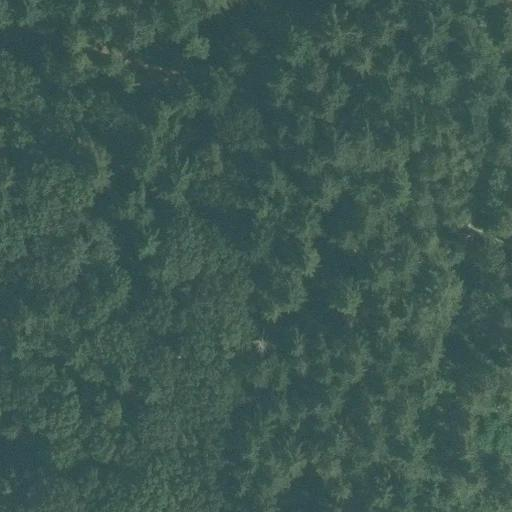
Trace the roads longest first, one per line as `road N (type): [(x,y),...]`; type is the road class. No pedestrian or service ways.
road 1 (track): [(167,511),(146,479),(225,83),(0,38)]
road 2 (unknown): [(0,145),(21,141),(192,42),(231,45),(287,70),(353,144),(366,173),(405,199),(511,223)]
road 3 (track): [(511,17),(414,511)]
road 4 (track): [(146,479),(98,422),(36,393),(0,387)]
